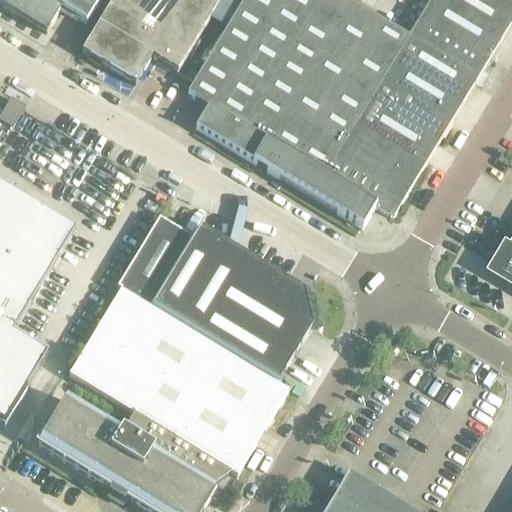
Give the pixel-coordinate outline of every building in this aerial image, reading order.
[(0,0),(0,8),(46,37),(61,12),(85,26),(100,0),(0,0)] [(115,0),(81,56),(134,88),(150,61),(176,77),(223,0),(115,0)] [(246,0),(187,98),(207,110),(194,131),(276,181),(278,180),(335,216),(335,218),(361,233),(374,212),(391,222),(511,24),(511,0),(432,0),(407,43),(402,40),(409,30),(386,16),(379,27),(340,2),(340,0),(246,0)] [(23,111),(10,104),(0,120),(0,124),(11,131),(23,111)] [(0,189),(0,426),(4,429),(47,357),(13,337),(75,235),(0,189)] [(119,436),(63,401),(43,434),(170,511),(215,511),(286,396),(182,332),(213,282),(226,290),(247,256),(234,247),(223,264),(157,223),(115,292),(119,294),(66,378),(130,418),(119,436)] [(511,249),(495,278),(511,287),(511,249)] [(402,511),(352,481),(332,511),(402,511)]
